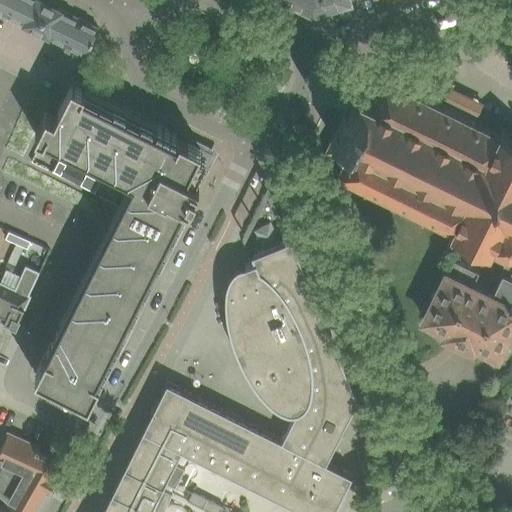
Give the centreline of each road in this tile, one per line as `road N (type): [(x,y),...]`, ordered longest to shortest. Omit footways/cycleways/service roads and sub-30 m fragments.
road 1 (residential): [(273,136),(420,496)]
road 2 (residential): [(97,430),(248,142)]
road 3 (residential): [(300,53),(491,0)]
road 4 (residential): [(138,17),(132,55),(142,87),(248,142)]
